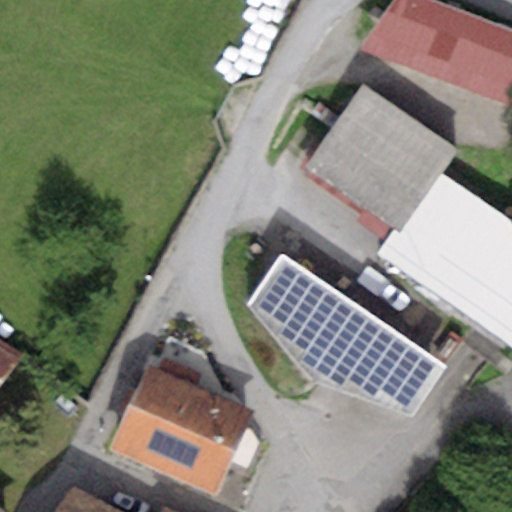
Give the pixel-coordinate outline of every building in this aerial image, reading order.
[(511,56),(399,17),(379,73),(511,120),(511,56)] [(452,168),(363,106),(308,183),(398,245),(452,168)] [(511,236),(441,188),(385,270),(511,357),(511,236)] [(445,382),(280,271),(248,319),(316,397),(412,430),(445,382)] [(0,391),(16,369),(0,357),(0,391)] [(148,374),(110,465),(217,509),(255,417),(148,374)] [(63,511),(109,511),(75,492),(63,511)]
